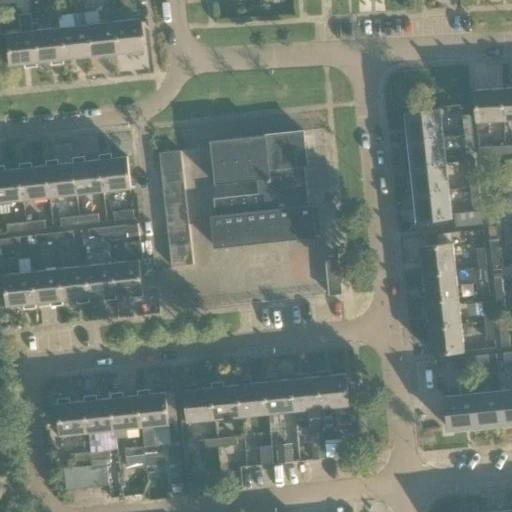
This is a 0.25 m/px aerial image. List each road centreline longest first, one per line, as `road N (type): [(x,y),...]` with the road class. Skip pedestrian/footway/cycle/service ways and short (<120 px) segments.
road 1 (residential): [(51,511),(41,499),(31,391),(39,372),(56,363),(397,328)]
road 2 (residential): [(397,328),(364,51)]
road 3 (residential): [(0,128),(144,113),(164,99),(183,62)]
road 4 (residential): [(411,486),(216,505)]
road 5 (residential): [(183,62),(364,51)]
road 6 (residential): [(411,486),(397,328)]
road 7 (residential): [(364,51),(511,42)]
